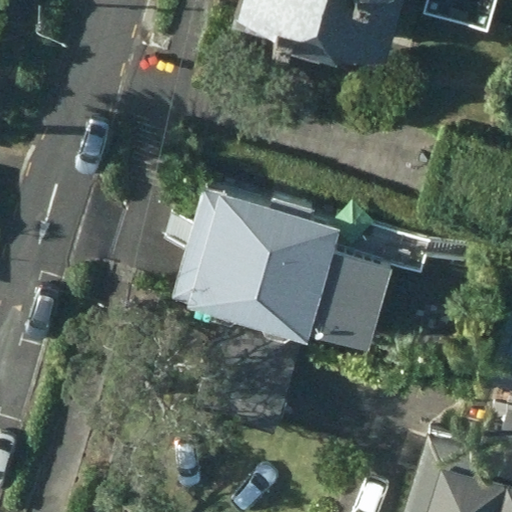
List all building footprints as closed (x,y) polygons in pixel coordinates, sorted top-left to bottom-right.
[(287,0),(396,30),(404,0),(287,0)] [(511,159),(511,151),(440,124),(420,185),(493,211),(511,159)] [(189,160),(154,273),(190,284),(196,296),(212,301),(222,295),(242,300),(248,312),(263,316),(276,309),(287,311),(288,304),(350,322),(374,246),(313,227),(321,201),(189,160)] [(283,427),(310,346),(230,320),(203,401),(283,427)] [(437,422),(408,511),(511,511),(511,427),(500,423),(495,439),(437,422)]
